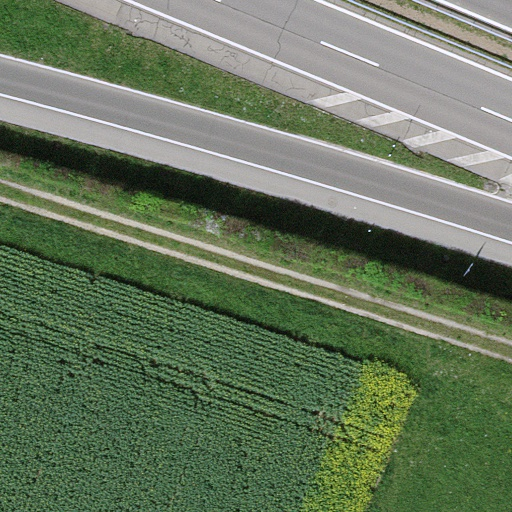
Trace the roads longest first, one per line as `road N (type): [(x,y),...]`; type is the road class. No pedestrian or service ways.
road 1 (track): [(0,187),(511,355)]
road 2 (motorway): [(0,77),(511,226)]
road 3 (motorway): [(222,0),(511,119)]
